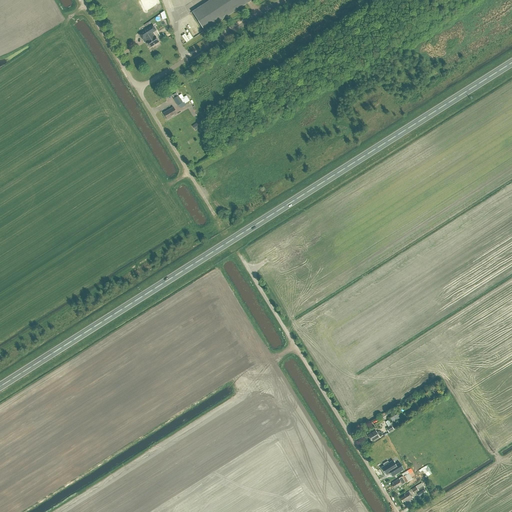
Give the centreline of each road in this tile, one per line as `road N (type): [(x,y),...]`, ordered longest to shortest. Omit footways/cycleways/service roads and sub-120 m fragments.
road 1 (trunk): [(0,386),(511,62)]
road 2 (unclassified): [(396,511),(247,267)]
road 3 (unclassified): [(137,88),(281,0)]
road 4 (unclassified): [(212,212),(137,88)]
